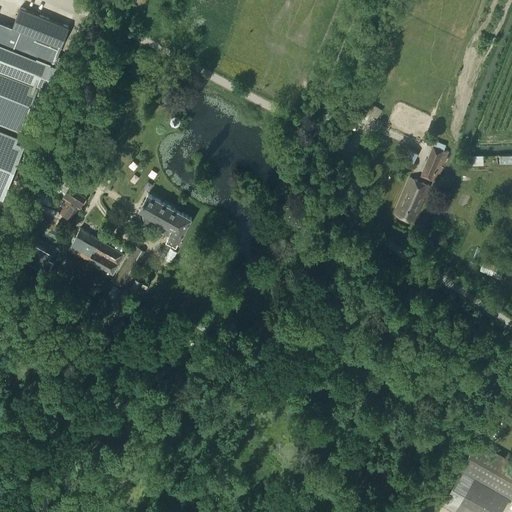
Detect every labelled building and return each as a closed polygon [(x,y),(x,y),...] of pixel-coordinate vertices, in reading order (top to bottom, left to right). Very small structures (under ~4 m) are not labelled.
[(12,27),(0,22),(0,196),(4,198),(24,147),(16,143),(19,135),(39,85),(50,89),(53,81),(57,82),(62,69),(59,67),(63,59),(57,56),(68,28),(20,8),(12,27)] [(373,103),(368,111),(378,117),(383,109),(373,103)] [(437,181),(449,151),(433,145),(421,174),(437,181)] [(414,160),(418,152),(410,148),(406,156),(414,160)] [(484,164),(484,154),(473,154),(473,164),(484,164)] [(511,154),(499,155),(500,164),(511,163),(511,154)] [(414,221),(429,185),(411,177),(395,213),(414,221)] [(85,198),(68,187),(62,198),(67,201),(60,212),(70,219),(78,208),(79,208),(85,198)] [(149,215),(144,224),(152,229),(157,220),(163,223),(166,218),(173,222),(179,211),(148,193),(139,210),(149,215)] [(163,223),(159,230),(170,235),(166,241),(176,247),(192,218),(179,211),(173,222),(166,218),(163,223)] [(94,249),(100,239),(80,228),(69,248),(87,258),(93,248),(94,249)] [(59,242),(62,236),(51,230),(48,236),(59,242)] [(124,252),(100,239),(94,249),(93,248),(87,258),(112,273),(124,252)] [(26,259),(48,271),(54,260),(49,258),(52,252),(35,243),(26,259)] [(124,285),(144,250),(135,246),(116,280),(124,285)] [(166,257),(172,260),(177,251),(171,248),(166,257)] [(500,279),(504,270),(485,261),(480,270),(500,279)] [(135,293),(141,283),(135,280),(129,290),(135,293)] [(115,304),(112,309),(124,315),(126,310),(115,304)] [(511,497),(511,460),(477,440),(461,468),(511,497)] [(500,511),(508,498),(474,478),(460,469),(441,502),(457,511),(500,511)]
